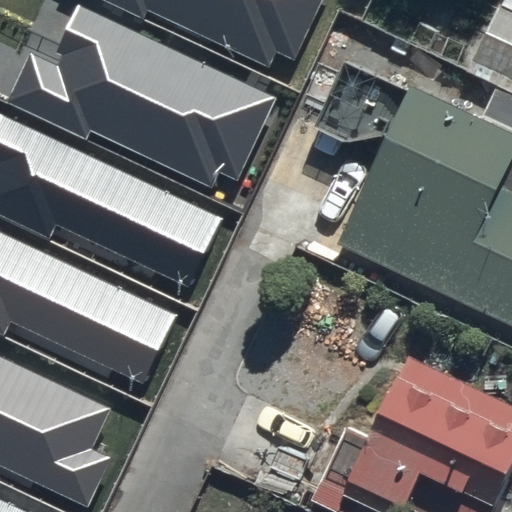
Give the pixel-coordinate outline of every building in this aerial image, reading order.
[(322,0),(104,0),(145,19),(149,9),(270,67),(277,52),(294,60),(322,0)] [(511,0),(507,0),(475,66),(511,84),(511,0)] [(278,97),(79,3),(52,59),(32,49),(6,102),(86,140),(92,129),(212,186),(218,173),(238,182),(278,97)] [(481,127),(421,100),(342,253),(511,331),(511,99),(497,92),(481,127)] [(222,220),(1,114),(0,115),(0,216),(51,241),(58,226),(189,288),(222,220)] [(177,315),(0,230),(0,333),(4,335),(11,321),(144,384),(177,315)] [(111,407),(0,353),(0,462),(87,505),(110,458),(91,448),(111,407)] [(511,410),(418,365),(355,495),(389,511),(501,511),(511,490),(511,410)] [(29,511),(0,498),(0,511),(29,511)]
